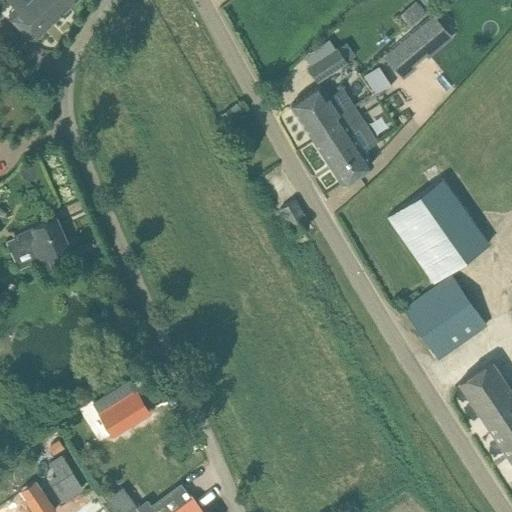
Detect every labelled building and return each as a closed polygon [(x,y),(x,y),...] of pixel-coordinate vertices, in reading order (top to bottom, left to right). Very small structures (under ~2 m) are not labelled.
[(9,0),(15,7),(9,13),(34,39),(74,0),(9,0)] [(404,13),(413,24),(428,12),(419,1),(404,13)] [(402,75),(415,65),(426,55),(450,35),(433,15),(385,55),(402,75)] [(318,80),(346,62),(337,48),(309,67),(318,80)] [(377,94),(395,84),(384,64),(366,74),(377,94)] [(291,104),(314,140),(343,120),(339,115),(353,105),(342,88),(329,96),(321,84),(291,104)] [(343,120),(314,140),(342,183),(372,164),(350,130),(364,121),(353,105),(339,115),(343,120)] [(442,177),(388,216),(434,281),(488,243),(442,177)] [(310,222),(295,198),(280,207),(295,231),(310,222)] [(55,217),(15,236),(20,248),(30,244),(45,277),(60,271),(52,252),(67,245),(55,217)] [(451,274),(419,297),(403,308),(437,357),(486,322),(451,274)] [(511,391),(491,360),(476,370),(459,381),(511,460),(511,391)] [(93,400),(100,411),(136,389),(130,378),(93,400)] [(136,389),(100,411),(114,435),(151,412),(136,389)] [(55,435),(47,440),(52,448),(61,443),(55,435)] [(57,473),(71,495),(83,488),(61,454),(49,461),(57,473)] [(106,499),(105,499),(114,511),(124,511),(135,504),(136,504),(123,486),(106,498),(106,499)] [(42,487),(24,499),(32,511),(51,511),(56,509),(52,503),(42,487)] [(110,488),(102,494),(106,499),(106,498),(113,493),(110,488)] [(135,504),(124,511),(205,511),(194,497),(193,499),(174,511),(168,511),(158,499),(151,504),(147,499),(137,507),(135,504)]
